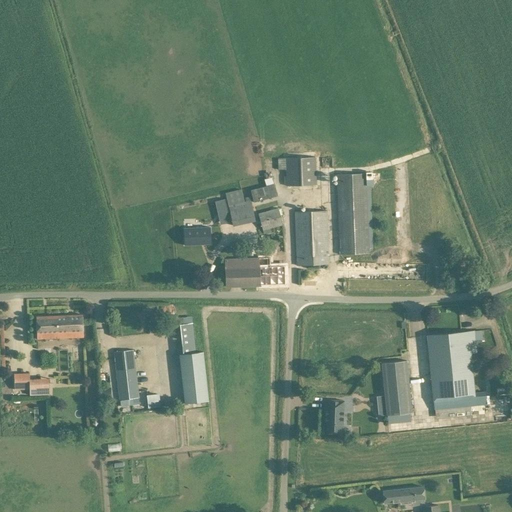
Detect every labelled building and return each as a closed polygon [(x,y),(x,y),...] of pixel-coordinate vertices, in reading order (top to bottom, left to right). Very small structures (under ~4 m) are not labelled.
[(286,176),(283,176),(284,184),(286,184),(286,186),(317,185),(316,157),(308,157),(295,157),(285,158),(286,176)] [(366,173),(337,174),(340,244),(340,254),(369,253),(369,243),(366,185),(373,185),(373,178),(372,178),(372,173),(366,173)] [(251,190),(254,202),(278,195),(277,194),(274,184),(251,190)] [(215,201),(218,214),(228,211),(225,199),(215,201)] [(256,206),(264,234),(272,232),(270,228),(283,225),(276,201),(256,206)] [(295,211),(297,265),(330,264),(330,262),(329,262),(326,210),(295,211)] [(210,227),(184,228),(184,236),(184,245),(211,244),(210,227)] [(225,260),(226,286),(286,284),(286,274),(285,266),(268,266),(268,258),(235,259),(225,260)] [(37,334),(38,339),(84,337),(83,315),(37,317),(37,327),(37,334)] [(179,355),(184,403),(209,400),(204,351),(195,352),(192,323),(183,324),(183,317),(176,317),(177,324),(176,324),(179,355)] [(427,335),(434,409),(487,404),(486,391),(474,392),(470,353),(476,352),(474,331),(427,335)] [(133,349),(114,351),(120,400),(138,397),(133,349)] [(385,395),(377,396),(379,416),(387,415),(412,413),(406,360),(382,363),(385,395)] [(29,372),(14,373),(14,389),(29,389),(30,395),(43,395),(42,378),(30,379),(29,372)] [(324,432),(343,433),(344,401),(325,400),(324,432)] [(383,491),(384,503),(400,501),(400,504),(412,503),(412,502),(415,502),(415,499),(424,498),(423,486),(383,491)]
